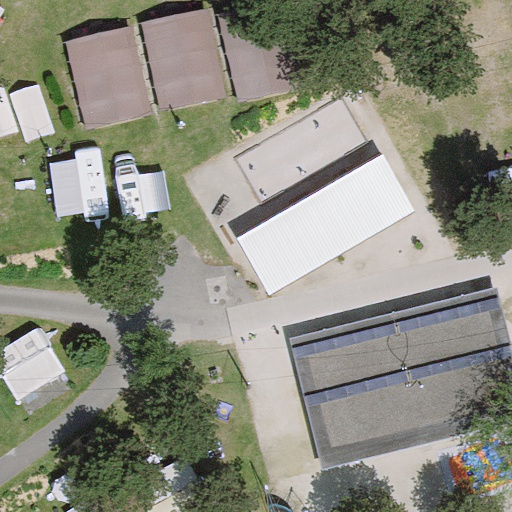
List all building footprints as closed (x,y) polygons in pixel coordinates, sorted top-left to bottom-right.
[(158,106),(228,96),(214,4),(145,14),(158,106)] [(219,14),(235,95),(288,85),(272,4),(219,14)] [(143,23),(72,30),(81,121),(152,114),(143,23)] [(385,161),(238,242),(267,294),(414,212),(385,161)] [(511,423),(511,381),(491,295),(292,343),(322,468),(511,423)] [(140,511),(124,479),(66,508),(68,511),(140,511)]
